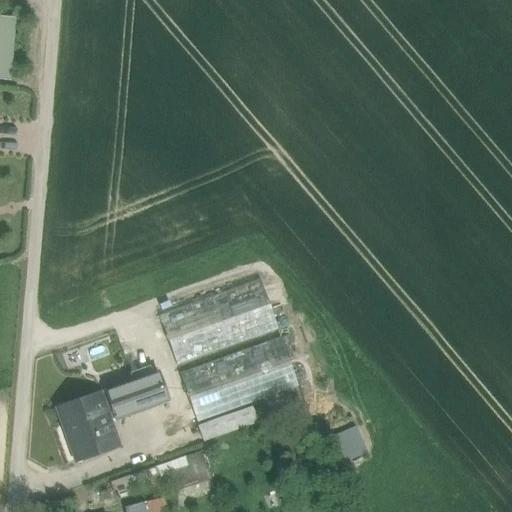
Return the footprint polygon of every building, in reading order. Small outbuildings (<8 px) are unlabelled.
[(0,14),(0,77),(9,78),(11,15),(0,14)] [(260,280),(159,316),(176,366),(277,330),(260,280)] [(280,337),(179,373),(196,423),(251,403),(297,387),(280,337)] [(158,373),(133,381),(143,409),(168,400),(158,373)] [(133,381),(100,393),(109,421),(143,409),(133,381)] [(99,393),(56,408),(63,427),(69,425),(81,459),(118,446),(109,421),(100,393),(99,393)] [(251,403),(196,423),(203,441),(257,422),(251,403)] [(352,424),(328,435),(340,462),(364,451),(352,424)] [(171,477),(176,488),(213,475),(203,448),(184,454),(190,470),(171,477)] [(116,507),(117,511),(146,511),(144,500),(116,507)]
